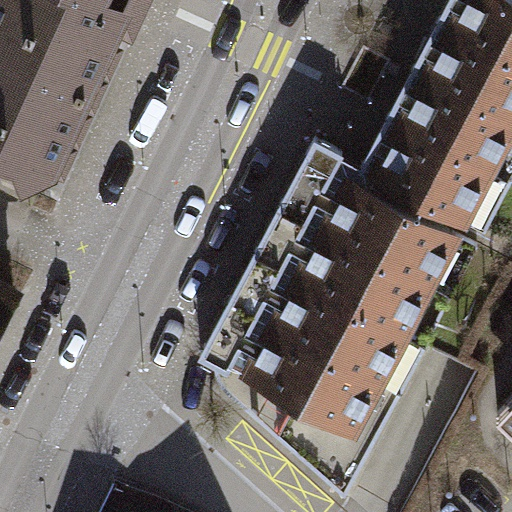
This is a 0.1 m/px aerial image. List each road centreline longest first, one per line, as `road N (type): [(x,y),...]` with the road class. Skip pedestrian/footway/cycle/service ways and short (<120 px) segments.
road 1 (secondary): [(270,0),(73,401)]
road 2 (residential): [(240,511),(73,401)]
road 3 (secondary): [(73,401),(18,511)]
